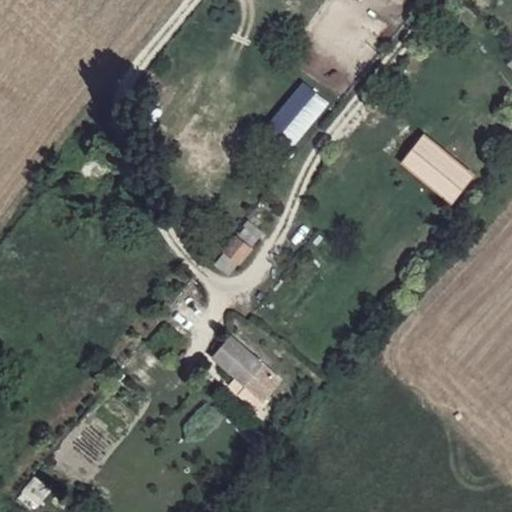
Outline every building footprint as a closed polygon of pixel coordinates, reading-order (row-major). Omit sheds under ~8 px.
[(372,0),(396,21),(415,0),(372,0)] [(423,128),(397,159),(449,202),(475,171),(423,128)] [(112,153),(93,177),(104,186),(122,162),(112,153)] [(104,186),(93,177),(84,189),(95,198),(104,186)] [(248,226),(229,250),(242,260),(261,237),(248,226)] [(242,260),(229,250),(219,262),(232,273),(242,260)] [(234,335),(215,357),(248,385),(267,363),(234,335)]
